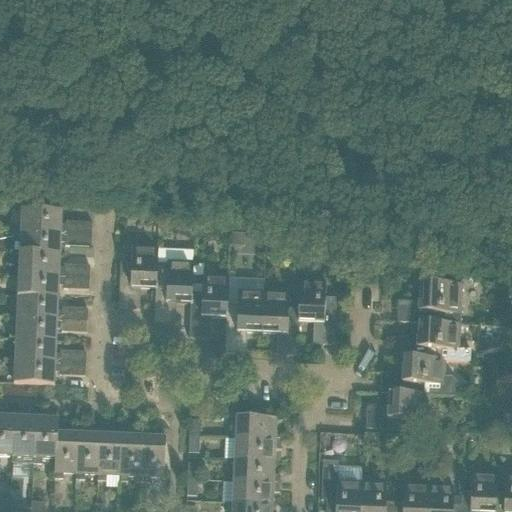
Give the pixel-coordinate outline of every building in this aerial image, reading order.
[(20,211),(19,234),(91,237),(91,224),(66,223),(65,226),(61,226),(61,213),(20,211)] [(91,237),(19,234),(19,255),(59,257),(60,244),(65,244),(64,248),(90,249),(91,237)] [(157,265),(158,250),(132,248),(131,264),(120,264),(118,311),(139,312),(140,290),(155,291),(157,265)] [(191,260),(191,252),(171,251),(171,259),(191,260)] [(19,255),(18,277),(89,280),(89,268),(64,266),(63,270),(59,269),(59,257),(19,255)] [(155,291),(153,326),(174,326),(175,305),(190,306),(191,306),(191,293),(192,293),(193,264),(167,263),(167,265),(157,265),(155,291)] [(18,277),(17,298),(57,300),(58,287),(63,288),(62,291),(88,292),(89,280),(18,277)] [(191,306),(190,306),(189,340),(210,341),(211,320),(226,321),(227,308),(228,279),(202,278),(202,294),(192,293),(191,293),(191,306)] [(299,282),(298,311),(299,311),(298,324),(313,325),(312,346),(333,347),(336,299),(325,299),(325,283),(299,282)] [(443,326),(443,325),(444,315),(460,316),(461,286),(419,284),(418,304),(397,303),(396,324),(417,325),(443,326)] [(226,321),(224,355),(245,356),(246,335),(261,335),(263,294),(238,293),(237,308),(227,308),(226,321)] [(263,294),(261,335),(276,336),(275,357),(297,358),(298,324),(299,311),(298,311),(288,311),(289,295),(263,294)] [(57,300),(17,298),(16,320),(87,323),(87,311),(62,310),(62,313),(57,313),(57,300)] [(16,320),(15,341),(55,343),(56,331),(61,331),(61,334),(86,335),(87,323),(16,320)] [(417,325),(417,340),(395,339),(394,360),(403,360),(442,362),(442,361),(442,351),(458,352),(459,326),(443,325),(443,326),(417,325)] [(15,341),(14,363),(85,366),(85,354),(60,353),(60,356),(55,356),(55,343),(15,341)] [(511,347),(504,347),(503,364),(511,364),(511,347)] [(403,360),(402,375),(381,374),(380,395),(388,396),(388,395),(427,397),(427,396),(430,397),(456,398),(457,384),(451,378),(444,378),(444,361),(442,361),(442,362),(403,360)] [(85,366),(14,363),(13,385),(53,387),(54,374),(59,374),(59,377),(84,378),(85,366)] [(499,390),(498,400),(507,401),(508,391),(499,390)] [(388,395),(388,396),(387,410),(366,409),(365,431),(412,433),(413,422),(428,423),(430,397),(427,396),(427,397),(388,395)] [(0,458),(11,459),(12,459),(14,419),(15,413),(5,413),(5,419),(0,418),(0,458)] [(11,459),(11,465),(12,465),(13,465),(20,465),(20,459),(33,460),(34,460),(35,420),(36,420),(36,414),(27,414),(26,419),(14,419),(12,459),(11,459)] [(33,460),(33,466),(34,466),(41,466),(42,460),(55,461),(56,435),(57,435),(58,415),(48,414),(48,420),(36,420),(35,420),(34,460),(33,460)] [(234,441),(281,443),(281,433),(276,433),(276,420),(235,418),(234,441)] [(190,422),(189,439),(199,439),(200,422),(190,422)] [(55,461),(54,481),(62,481),(63,475),(75,476),(76,476),(78,436),(79,430),(78,430),(69,429),(69,435),(57,435),(56,435),(55,461)] [(75,476),(75,482),(76,482),(84,482),(84,476),(97,477),(98,477),(99,437),(100,437),(100,431),(91,430),(90,436),(78,436),(76,476),(75,476)] [(97,477),(97,483),(105,483),(106,477),(119,478),(121,438),(122,438),(122,432),(121,432),(112,431),(112,437),(100,437),(99,437),(98,477),(97,477)] [(119,478),(118,484),(127,484),(127,478),(140,479),(141,479),(143,439),(144,433),(142,433),(134,432),(134,438),(122,438),(121,438),(119,478)] [(140,479),(140,485),(149,485),(149,479),(163,480),(165,434),(155,433),(155,439),(143,439),(141,479),(140,479)] [(199,439),(189,439),(188,455),(198,455),(199,439)] [(234,441),(233,462),(274,464),(274,451),(280,451),(281,443),(234,441)] [(274,464),(233,462),(232,483),(279,485),(279,476),(273,476),(274,464)] [(359,511),(361,485),(337,484),(338,463),(322,463),(320,503),(326,503),(325,511),(359,511)] [(188,465),(187,481),(197,482),(198,466),(188,465)] [(461,494),(460,507),(461,507),(460,511),(494,511),(495,495),(496,495),(496,477),(471,476),(470,494),(461,494)] [(494,511),(511,511),(511,477),(504,478),(503,496),(496,495),(495,495),(494,511)] [(197,482),(187,481),(186,498),(196,498),(197,482)] [(279,485),(232,483),(232,505),(272,506),(272,494),(278,495),(279,485)] [(361,485),(359,511),(393,511),(394,504),(385,504),(386,486),(361,485)] [(402,505),(394,504),(393,511),(427,511),(428,488),(403,487),(402,505)] [(428,488),(427,511),(460,511),(461,507),(460,507),(452,507),(453,489),(428,488)] [(0,511),(10,511),(10,503),(0,502),(0,511)] [(21,511),(22,503),(10,503),(10,511),(21,511)]
